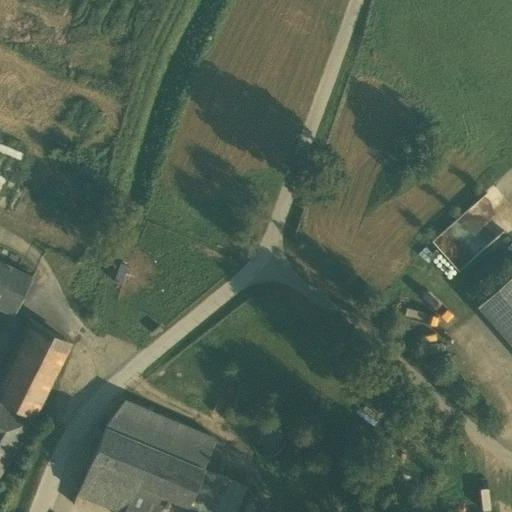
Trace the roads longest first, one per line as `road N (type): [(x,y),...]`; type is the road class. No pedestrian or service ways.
road 1 (residential): [(356,0),(266,261),(125,369),(74,425),(36,511)]
road 2 (track): [(266,261),(442,412),(511,460)]
